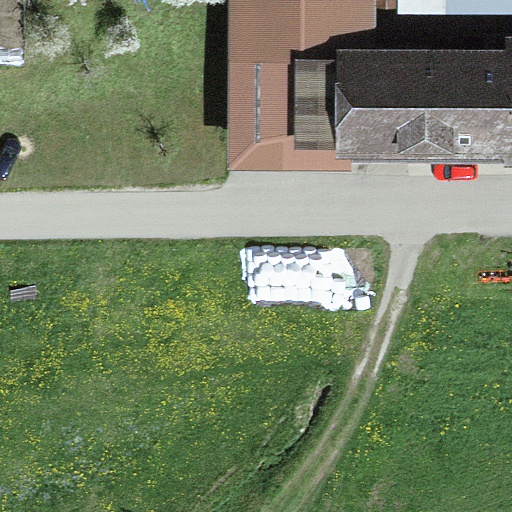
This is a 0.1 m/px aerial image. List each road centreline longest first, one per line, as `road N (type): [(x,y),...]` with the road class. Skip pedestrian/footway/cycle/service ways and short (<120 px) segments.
road 1 (unclassified): [(0,216),(511,204)]
road 2 (track): [(292,511),(335,459),(417,205)]
